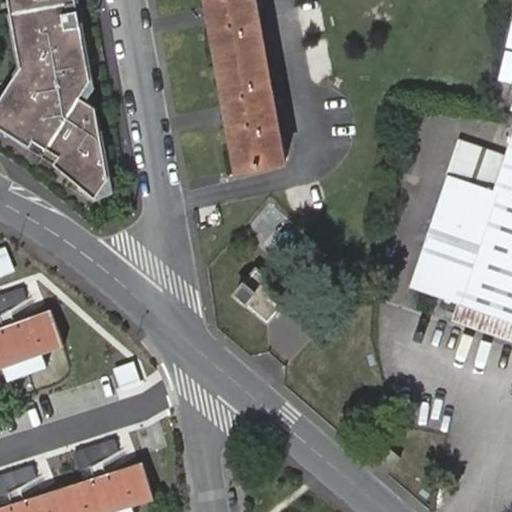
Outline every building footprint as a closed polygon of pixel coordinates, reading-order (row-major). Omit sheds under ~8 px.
[(10,0),(14,14),(19,13),(23,34),(18,35),(23,60),(28,59),(30,67),(26,73),(22,71),(5,99),(0,107),(0,117),(6,121),(3,126),(36,146),(39,139),(65,155),(61,163),(97,192),(102,197),(115,176),(112,160),(99,152),(107,137),(101,105),(91,100),(85,96),(95,78),(88,41),(83,42),(79,25),(84,24),(79,0),(10,0)] [(205,0),(236,171),(282,162),(253,0),(205,0)] [(14,14),(11,14),(16,35),(18,35),(23,34),(19,13),(14,14)] [(90,41),(87,24),(84,24),(79,25),(83,42),(88,41),(90,41)] [(30,67),(28,59),(23,60),(21,60),(22,66),(20,69),(22,71),(26,73),(30,67)] [(91,100),(99,86),(98,80),(95,78),(85,96),(91,100)] [(0,140),(94,197),(97,192),(61,163),(65,155),(39,139),(36,146),(3,126),(6,121),(0,117),(0,140)] [(110,137),(107,137),(99,152),(112,160),(114,159),(110,137)] [(511,140),(495,191),(447,175),(409,287),(456,303),(511,321),(511,140)] [(115,176),(102,197),(104,198),(121,190),(118,175),(115,176)] [(289,296),(257,269),(236,293),(269,321),(289,296)] [(0,316),(2,315),(26,301),(22,289),(0,297),(0,316)] [(511,342),(511,321),(456,303),(449,321),(511,342)] [(0,367),(64,345),(52,312),(0,330),(0,367)] [(377,435),(362,453),(388,474),(402,457),(377,435)] [(93,464),(118,449),(114,437),(73,450),(79,469),(93,464)] [(0,511),(108,511),(154,498),(143,463),(0,508),(0,511)] [(31,464),(0,474),(0,494),(12,490),(34,476),(31,464)]
